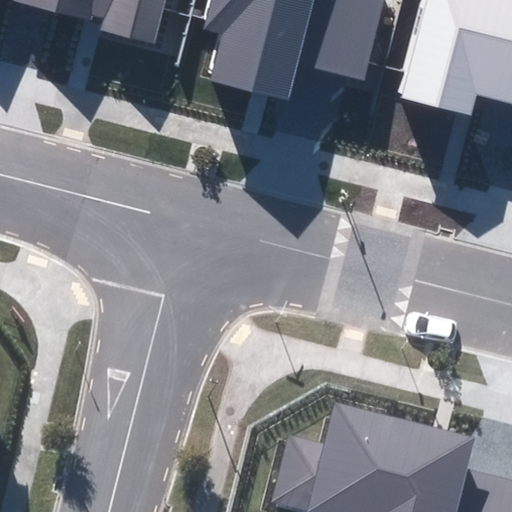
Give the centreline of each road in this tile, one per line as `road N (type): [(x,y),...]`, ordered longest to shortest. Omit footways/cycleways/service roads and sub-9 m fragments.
road 1 (residential): [(511,306),(182,219)]
road 2 (residential): [(182,219),(108,511)]
road 3 (residential): [(182,219),(0,175)]
